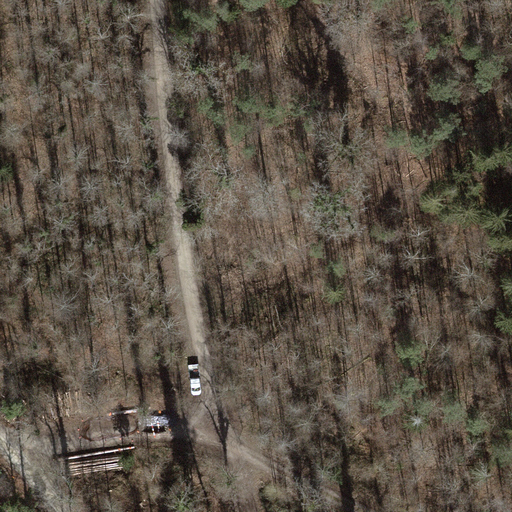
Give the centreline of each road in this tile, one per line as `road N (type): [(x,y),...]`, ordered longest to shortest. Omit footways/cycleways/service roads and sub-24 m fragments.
road 1 (track): [(163,0),(178,226),(211,423),(239,451),(364,511)]
road 2 (track): [(12,451),(211,423)]
